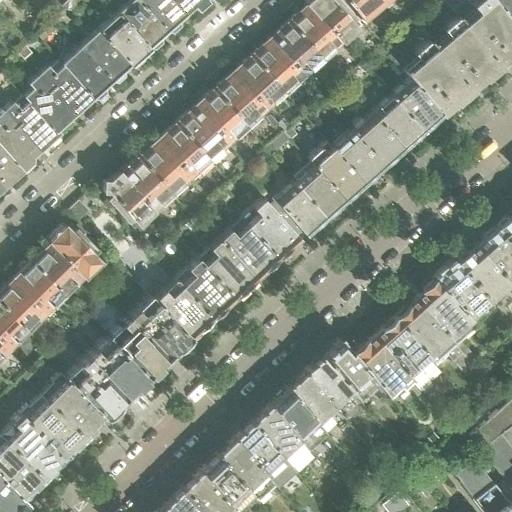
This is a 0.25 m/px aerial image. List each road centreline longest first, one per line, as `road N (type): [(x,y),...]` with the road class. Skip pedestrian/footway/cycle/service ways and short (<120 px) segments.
road 1 (residential): [(103,511),(353,267),(511,132)]
road 2 (residential): [(259,0),(0,237)]
